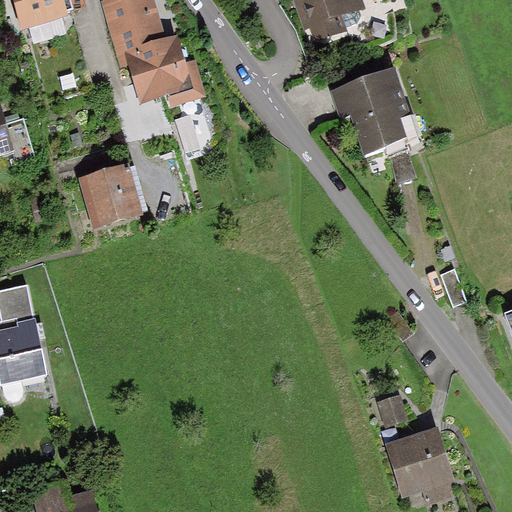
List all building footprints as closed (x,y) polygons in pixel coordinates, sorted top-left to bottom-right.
[(12,0),(23,34),(27,33),(69,20),(68,15),(71,14),(74,13),(69,0),(12,0)] [(154,0),(112,0),(101,3),(121,71),(129,69),(125,54),(166,42),(154,0)] [(364,0),(292,0),(304,33),(311,30),(316,45),(348,33),(343,19),(368,11),(364,0)] [(69,20),(27,33),(49,105),(94,91),(71,14),(68,15),(69,20)] [(166,42),(125,54),(129,69),(140,108),(168,100),(171,109),(206,99),(196,64),(187,66),(179,39),(166,42)] [(412,120),(395,71),(331,92),(340,120),(351,117),(365,159),(385,152),(388,160),(410,152),(401,124),(412,120)] [(0,160),(8,159),(11,170),(38,162),(25,118),(6,123),(1,105),(0,105),(0,160)] [(129,167),(79,181),(94,233),(144,219),(129,167)] [(468,304),(456,270),(441,276),(453,309),(468,304)] [(22,384),(48,379),(30,286),(0,291),(0,319),(1,323),(0,322),(0,373),(3,388),(22,384)] [(415,335),(398,312),(386,321),(404,344),(415,335)] [(22,384),(3,388),(5,398),(8,401),(13,403),(19,403),(23,398),(25,392),(22,384)] [(401,398),(378,404),(386,430),(409,424),(401,398)] [(3,409),(0,409),(0,436),(9,434),(3,409)] [(440,431),(386,446),(402,501),(424,495),(428,508),(455,500),(451,487),(456,486),(440,431)] [(98,511),(93,493),(72,499),(67,481),(31,490),(36,511),(98,511)]
